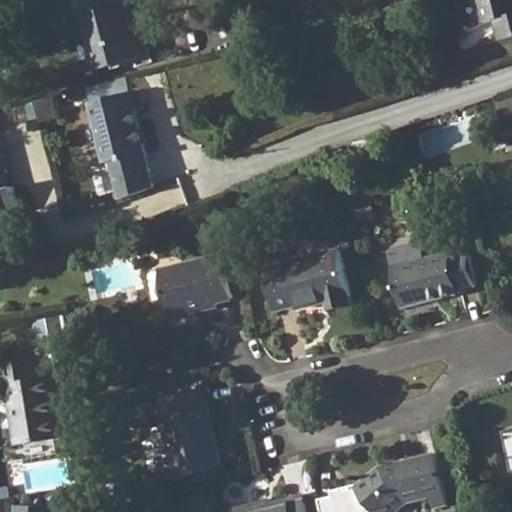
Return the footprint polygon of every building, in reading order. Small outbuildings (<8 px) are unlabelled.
[(124,0),(78,0),(97,69),(140,58),(124,0)] [(511,0),(479,0),(485,22),(497,19),(502,40),(511,37),(511,0)] [(94,102),(103,137),(139,128),(135,110),(142,108),(138,90),(94,102)] [(511,96),(497,102),(507,128),(511,126),(511,96)] [(139,128),(103,137),(110,161),(145,152),(139,128)] [(373,137),(357,142),(363,157),(378,150),(373,137)] [(4,161),(0,161),(0,213),(0,214),(19,209),(13,187),(6,188),(3,173),(7,172),(4,161)] [(341,249),(267,267),(277,311),(299,305),(300,308),(320,303),(320,300),(327,298),(330,309),(351,304),(350,296),(353,295),(341,249)] [(426,257),(393,266),(404,307),(462,292),(461,289),(477,285),(469,251),(453,255),(451,251),(426,257)] [(224,253),(161,269),(173,318),(196,312),(195,307),(235,298),(224,253)] [(131,263),(91,273),(97,294),(137,284),(131,263)] [(57,415),(49,376),(45,376),(41,357),(0,365),(0,369),(3,384),(8,383),(19,443),(65,436),(62,414),(57,415)] [(204,390),(162,399),(166,416),(164,417),(173,452),(158,456),(154,462),(158,476),(164,480),(178,477),(225,466),(211,406),(208,406),(204,390)] [(437,454),(396,462),(400,508),(411,500),(433,496),(447,493),(437,454)] [(395,511),(400,508),(396,462),(382,465),(362,483),(359,485),(381,511),(395,511)] [(381,511),(359,485),(362,483),(361,482),(336,488),(338,494),(325,497),(327,511),(381,511)] [(263,511),(261,506),(235,511),(307,511),(306,503),(291,506),(290,502),(270,507),(271,511),(263,511)]
